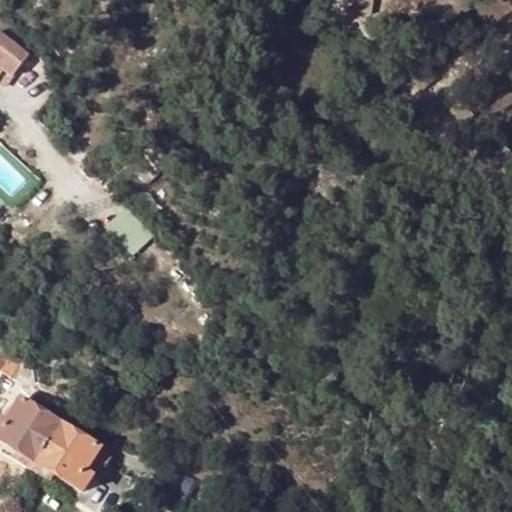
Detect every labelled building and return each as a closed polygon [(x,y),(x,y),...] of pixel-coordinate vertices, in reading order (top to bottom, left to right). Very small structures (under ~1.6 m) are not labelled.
[(0,76),(3,72),(11,78),(27,56),(0,35),(0,76)] [(134,206),(111,225),(137,257),(161,238),(134,206)] [(0,352),(0,372),(3,374),(12,359),(0,352)] [(12,359),(3,374),(12,379),(21,364),(12,359)] [(0,443),(18,454),(37,466),(47,448),(61,425),(22,401),(2,431),(0,429),(0,443)] [(61,425),(37,466),(55,477),(83,494),(100,466),(106,469),(112,458),(102,453),(102,449),(61,425)] [(32,473),(37,466),(18,454),(13,461),(32,473)] [(131,467),(162,479),(167,465),(148,459),(146,464),(134,460),(131,467)] [(37,466),(32,473),(50,484),(55,477),(37,466)]
